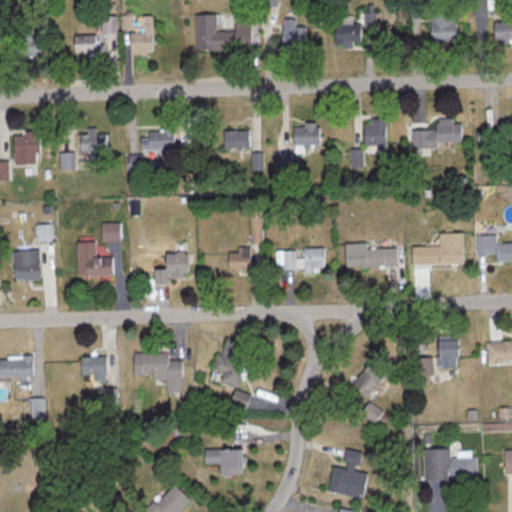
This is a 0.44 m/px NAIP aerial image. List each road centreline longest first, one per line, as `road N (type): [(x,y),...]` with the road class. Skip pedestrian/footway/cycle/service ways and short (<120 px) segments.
road 1 (residential): [(511,79),(0,97)]
road 2 (residential): [(511,301),(338,311),(302,404),(288,484),(266,511)]
road 3 (residential): [(338,311),(0,320)]
